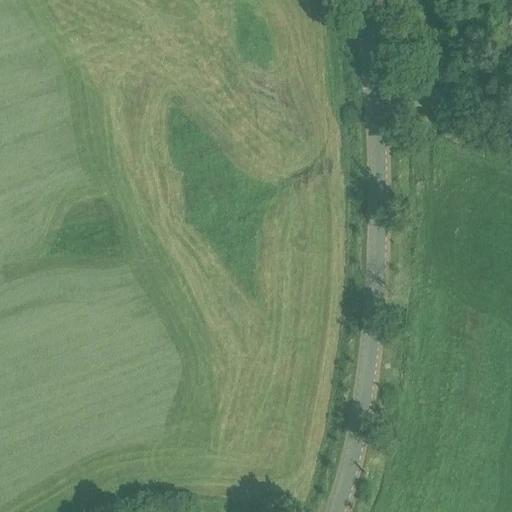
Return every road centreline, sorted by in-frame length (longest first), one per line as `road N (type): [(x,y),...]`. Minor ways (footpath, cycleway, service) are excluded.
road 1 (secondary): [(338,511),(373,342),(377,99)]
road 2 (unclassified): [(511,123),(423,96),(377,99)]
